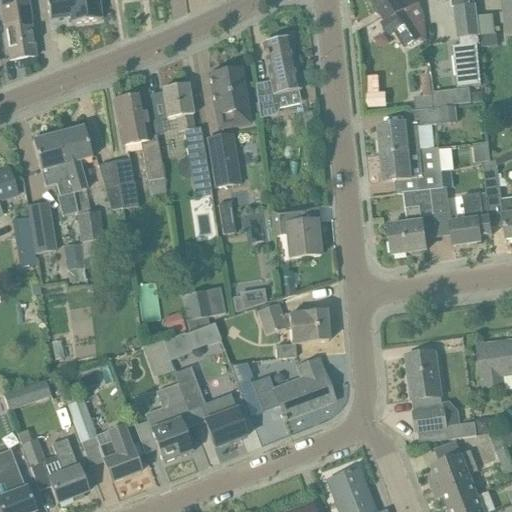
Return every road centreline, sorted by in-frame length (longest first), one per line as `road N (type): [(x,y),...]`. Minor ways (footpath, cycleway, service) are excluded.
road 1 (residential): [(357,296),(325,0)]
road 2 (residential): [(0,105),(253,0)]
road 3 (residential): [(153,511),(357,430)]
road 4 (residential): [(357,296),(511,275)]
road 5 (residential): [(357,430),(366,399),(357,296)]
